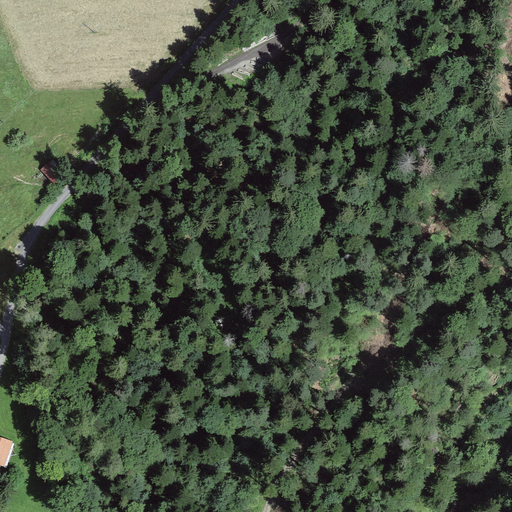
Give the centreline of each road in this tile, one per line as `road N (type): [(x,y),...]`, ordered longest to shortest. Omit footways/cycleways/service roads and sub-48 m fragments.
road 1 (track): [(0,368),(33,234),(239,0)]
road 2 (track): [(268,511),(298,448),(343,389),(511,286)]
road 3 (track): [(145,102),(228,72),(351,0)]
road 4 (track): [(405,511),(475,401),(511,374)]
